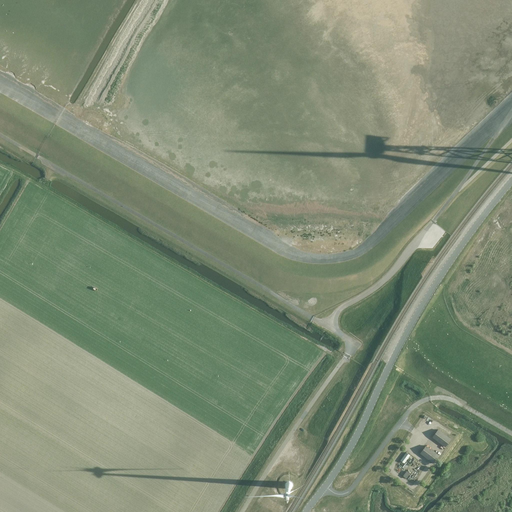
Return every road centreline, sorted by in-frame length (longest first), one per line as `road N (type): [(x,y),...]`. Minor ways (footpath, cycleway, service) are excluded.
road 1 (tertiary): [(305,511),(359,432),(436,282),(511,179)]
road 2 (unclassified): [(241,511),(355,344)]
road 3 (unclassified): [(432,221),(398,265),(338,310),(328,327)]
